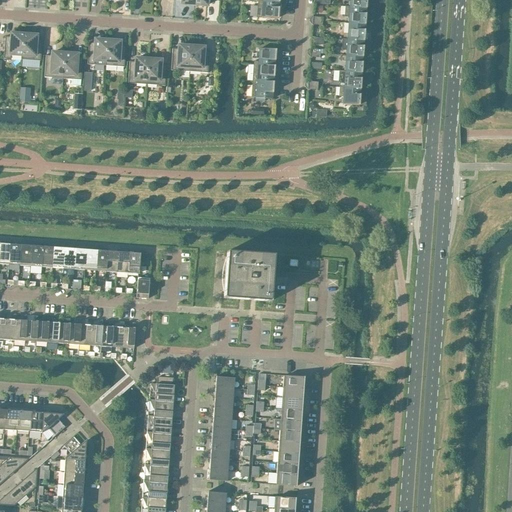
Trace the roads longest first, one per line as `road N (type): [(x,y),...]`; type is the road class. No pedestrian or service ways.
road 1 (secondary): [(442,0),(407,511)]
road 2 (residential): [(184,511),(195,361),(206,350),(323,362),(315,511)]
road 3 (secondary): [(422,511),(446,167)]
road 4 (residential): [(0,12),(297,35)]
road 5 (residential): [(0,387),(67,392),(88,413),(107,440),(102,511)]
road 6 (secondary): [(446,167),(459,0)]
road 7 (residential): [(0,296),(149,307)]
